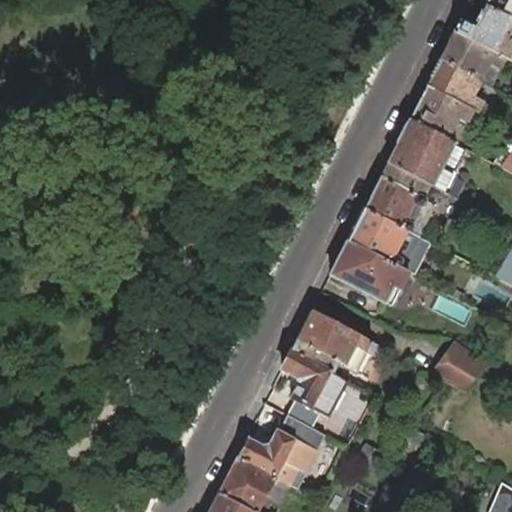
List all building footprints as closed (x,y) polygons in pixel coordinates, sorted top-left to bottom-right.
[(511,0),(486,0),(484,6),(511,21),(511,0)] [(460,20),(454,33),(461,37),(462,38),(506,60),(511,63),(511,21),(484,6),(473,26),(469,25),(460,20)] [(449,42),(440,60),(481,81),(483,78),(490,66),(497,69),(500,71),(506,60),(462,38),(461,37),(454,33),(449,42)] [(440,60),(426,87),(478,113),(477,115),(478,115),(483,117),(485,113),(480,110),(482,106),(484,103),(473,98),(478,88),(481,81),(440,60)] [(426,87),(408,120),(447,140),(451,133),(454,126),(458,119),(467,125),(468,122),(470,117),(476,120),(478,115),(477,115),(478,113),(426,87)] [(466,182),(453,175),(439,168),(452,143),(447,140),(408,120),(387,164),(430,186),(444,193),(457,200),(466,182)] [(502,168),(511,173),(511,136),(507,144),(511,147),(511,153),(511,154),(503,149),(493,164),(502,168)] [(466,150),(452,143),(439,168),(453,175),(466,150)] [(415,236),(417,236),(432,207),(431,204),(423,199),(430,186),(387,164),(379,177),(363,209),(407,231),(415,236)] [(346,242),(398,268),(401,261),(402,262),(415,236),(407,231),(363,209),(346,242)] [(405,278),(408,273),(398,268),(346,242),(329,276),(384,302),(393,286),(400,289),(405,278)] [(511,253),(498,278),(511,285),(511,253)] [(332,371),(339,376),(344,365),(355,371),(365,351),(374,356),(378,346),(370,341),(311,311),(291,351),(332,371)] [(465,392),(484,366),(455,345),(432,375),(447,383),(465,392)] [(339,376),(332,371),(291,351),(281,370),(292,375),(297,378),(299,384),(296,390),(292,398),(312,409),(329,418),(349,381),(339,376)] [(276,478),(290,486),(299,470),(306,473),(317,451),(298,442),(307,426),(293,419),(280,412),(271,428),(276,431),(271,439),(268,445),(261,447),(256,444),(246,438),(236,458),(276,478)] [(297,413),(293,419),(307,426),(310,420),(297,413)] [(452,453),(429,439),(418,461),(443,472),(452,453)] [(366,446),(360,456),(375,464),(381,455),(366,446)] [(267,511),(267,509),(261,505),(265,499),(276,478),(236,458),(217,495),(250,511),(267,511)] [(279,507),(290,486),(276,478),(265,499),(279,507)] [(511,511),(511,488),(501,482),(489,511),(511,511)] [(250,511),(217,495),(208,511),(250,511)]
